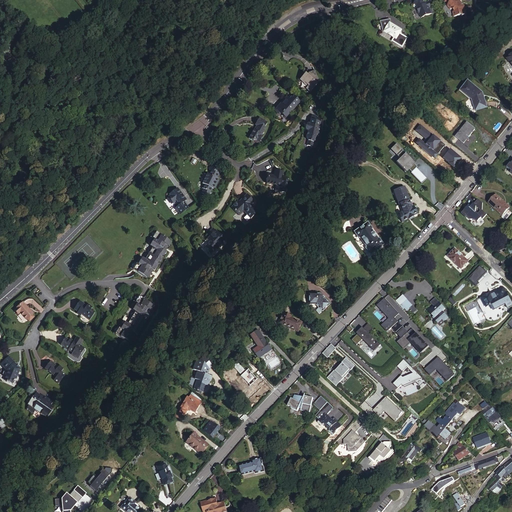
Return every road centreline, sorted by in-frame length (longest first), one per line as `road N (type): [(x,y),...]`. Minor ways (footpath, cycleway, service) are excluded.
road 1 (residential): [(441,216),(172,511)]
road 2 (residential): [(194,126),(144,160),(30,273)]
road 3 (residential): [(360,0),(284,23),(194,126)]
road 4 (residential): [(194,126),(238,170),(202,224)]
